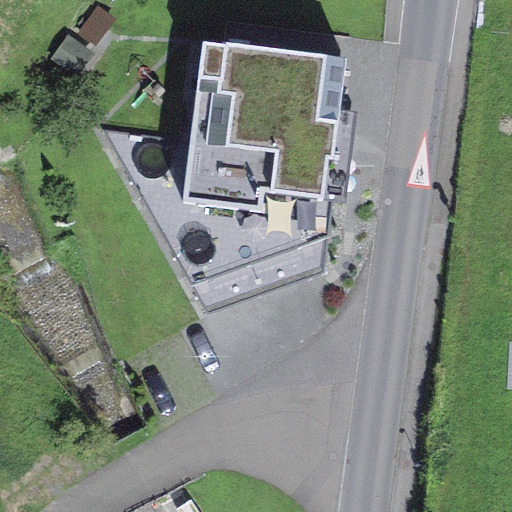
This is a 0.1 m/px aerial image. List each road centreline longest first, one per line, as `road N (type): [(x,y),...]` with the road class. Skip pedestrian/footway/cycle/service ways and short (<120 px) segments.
road 1 (unclassified): [(431,0),(376,428)]
road 2 (unclassified): [(376,428),(250,428),(135,473),(80,511)]
road 3 (motorway): [(511,328),(490,511)]
